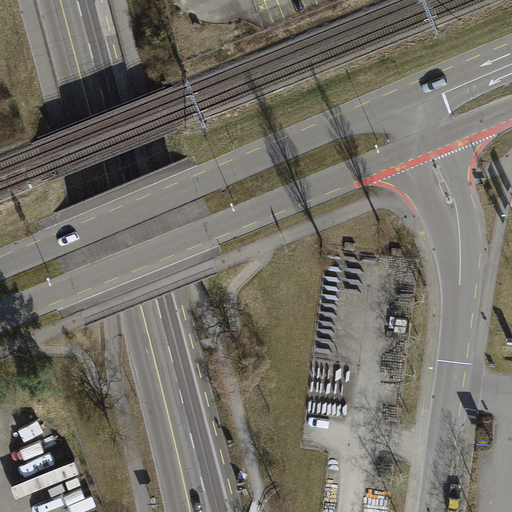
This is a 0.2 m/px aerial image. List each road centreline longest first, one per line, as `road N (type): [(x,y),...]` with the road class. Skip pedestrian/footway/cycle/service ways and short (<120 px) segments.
road 1 (secondary): [(71,0),(204,511)]
road 2 (primary): [(0,316),(425,141)]
road 3 (primary): [(406,99),(0,264)]
road 4 (secondary): [(433,511),(460,285),(445,188),(425,141)]
